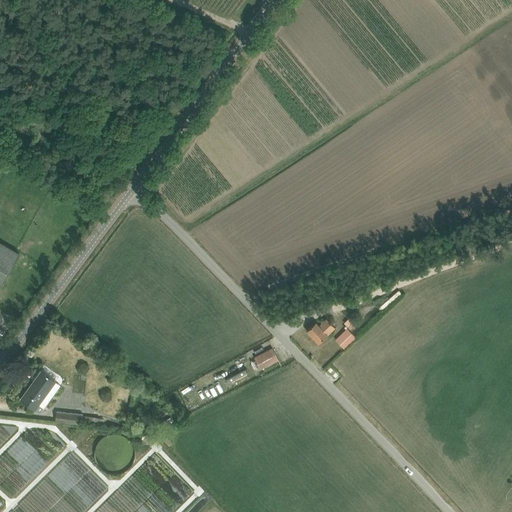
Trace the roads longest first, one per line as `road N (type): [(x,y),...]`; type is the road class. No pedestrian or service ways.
road 1 (unclassified): [(448,511),(135,186)]
road 2 (unknown): [(511,244),(373,292),(279,336)]
road 3 (tertiary): [(135,186),(274,0)]
road 4 (tertiary): [(0,367),(135,186)]
